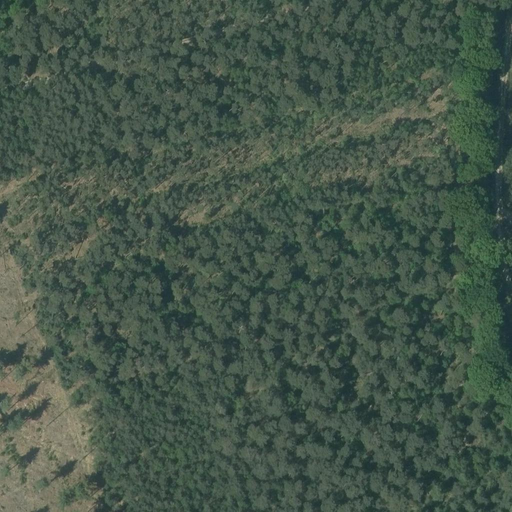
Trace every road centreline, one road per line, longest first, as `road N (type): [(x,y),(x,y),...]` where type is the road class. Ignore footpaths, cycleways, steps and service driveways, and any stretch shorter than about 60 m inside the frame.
road 1 (track): [(103,65),(220,450),(249,511)]
road 2 (track): [(511,431),(478,379),(457,304),(463,0)]
road 3 (track): [(103,65),(338,0)]
